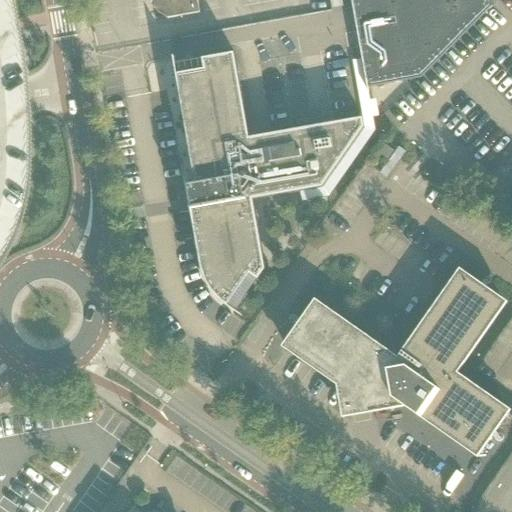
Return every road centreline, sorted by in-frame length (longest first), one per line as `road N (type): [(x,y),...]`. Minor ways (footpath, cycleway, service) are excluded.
road 1 (tertiary): [(91,203),(59,0)]
road 2 (unclassified): [(327,511),(197,420)]
